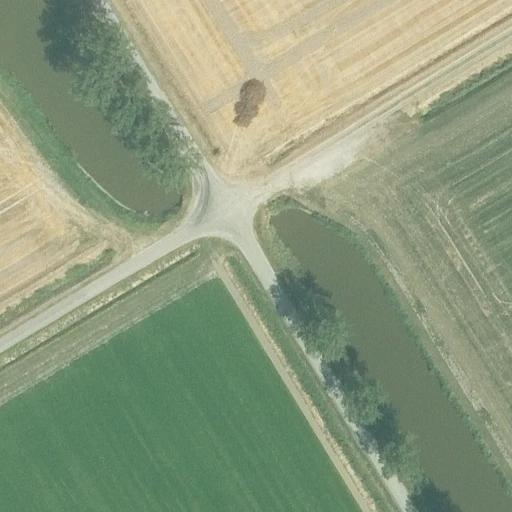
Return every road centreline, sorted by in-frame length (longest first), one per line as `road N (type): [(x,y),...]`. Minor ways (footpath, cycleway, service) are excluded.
road 1 (unclassified): [(408,511),(224,209)]
road 2 (unclassified): [(224,209),(511,35)]
road 3 (unclassified): [(0,345),(224,209)]
road 4 (unclassified): [(224,209),(97,0)]
